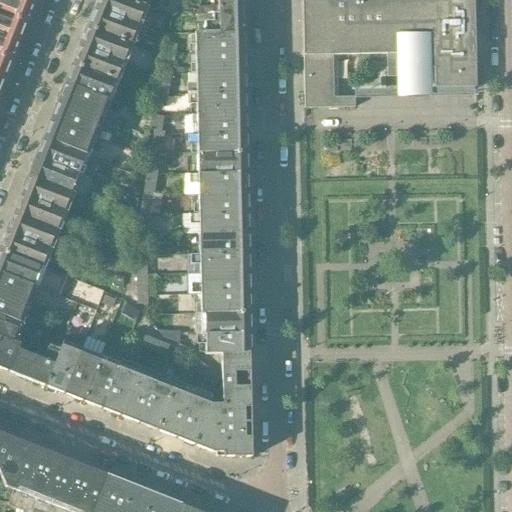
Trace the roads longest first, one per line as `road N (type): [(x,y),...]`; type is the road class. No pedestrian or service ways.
road 1 (residential): [(263,0),(277,509)]
road 2 (residential): [(511,357),(504,0)]
road 3 (residential): [(0,402),(277,509)]
road 4 (residential): [(0,168),(66,0)]
